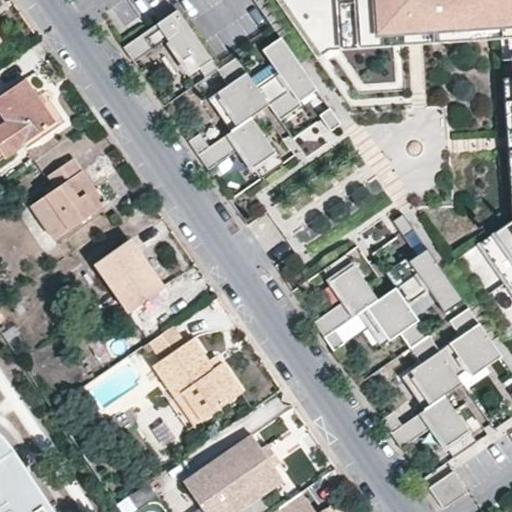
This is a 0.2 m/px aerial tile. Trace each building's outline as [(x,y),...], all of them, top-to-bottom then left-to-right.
[(511,0),(277,0),(313,56),(329,46),(419,39),(501,33),(502,40),(509,133),(509,140),(509,146),(511,181),(511,218),(460,257),(511,329),(511,0)] [(179,5),(132,34),(144,53),(170,37),(182,57),(193,50),(207,73),(222,68),(179,5)] [(260,94),(235,59),(222,68),(232,81),(208,97),(230,128),(207,145),(199,135),(190,141),(209,169),(235,151),(257,182),(287,160),(252,110),(267,100),(279,117),(302,101),(291,85),(303,77),(279,43),(269,50),(286,75),(260,94)] [(24,80),(0,95),(0,109),(8,122),(0,127),(0,152),(2,155),(51,122),(35,98),(24,80)] [(329,108),(320,114),(331,130),(340,123),(329,108)] [(49,175),(57,187),(31,205),(54,238),(94,210),(80,189),(88,183),(72,160),(49,175)] [(88,183),(80,189),(94,210),(102,205),(88,183)] [(403,213),(392,220),(402,236),(412,230),(403,213)] [(128,312),(163,286),(129,240),(95,265),(128,312)] [(380,266),(396,290),(425,272),(446,304),(460,295),(432,252),(417,262),(408,248),(380,266)] [(341,300),(314,319),(339,355),(355,344),(342,326),(359,315),(380,345),(397,332),(408,348),(426,336),(396,290),(379,304),(343,253),(320,269),(341,300)] [(489,354),(465,315),(457,320),(465,334),(436,352),(426,336),(408,348),(419,365),(404,374),(426,409),(403,423),(397,413),(388,419),(404,444),(435,425),(452,453),(472,440),(438,387),(489,354)] [(190,339),(182,344),(170,326),(142,345),(147,353),(154,348),(161,359),(154,364),(176,396),(195,424),(240,391),(220,361),(211,367),(205,360),(190,339)] [(205,360),(211,367),(220,361),(214,353),(205,360)] [(176,396),(168,402),(187,429),(195,424),(176,396)] [(259,448),(250,435),(197,471),(181,482),(201,511),(232,511),(281,479),(271,465),(259,448)] [(0,511),(49,511),(0,437),(0,511)] [(271,465),(278,461),(266,443),(259,448),(271,465)] [(453,471),(429,487),(442,507),(467,491),(453,471)] [(123,511),(157,499),(152,486),(118,500),(123,511)] [(324,511),(322,508),(316,511),(315,511),(301,491),(277,507),(280,511),(324,511)]
